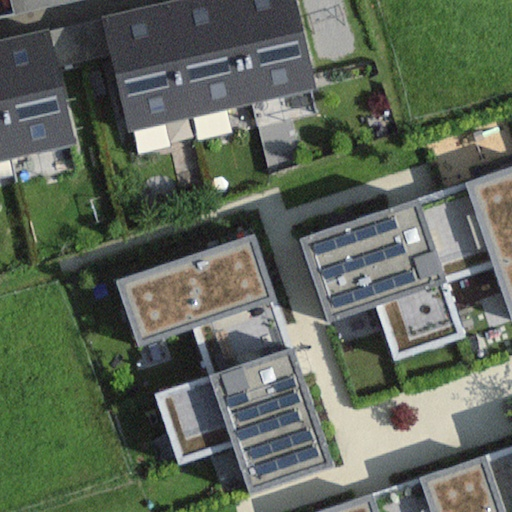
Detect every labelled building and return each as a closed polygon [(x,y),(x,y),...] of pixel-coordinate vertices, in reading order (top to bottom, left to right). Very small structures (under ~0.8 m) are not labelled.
[(321,81),(302,0),(144,0),(106,9),(133,125),(321,81)] [(0,155),(81,137),(55,23),(0,35),(0,155)] [(511,169),(293,244),(320,324),(376,305),(395,361),(511,321),(511,169)] [(247,242),(121,285),(181,461),(225,446),(241,492),(323,464),(247,242)] [(511,511),(511,445),(314,511),(511,511)]
